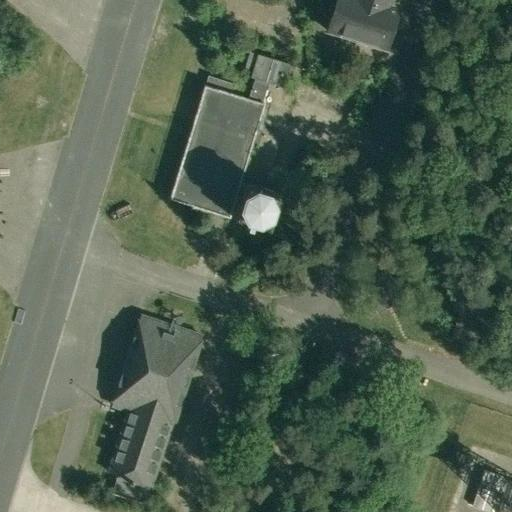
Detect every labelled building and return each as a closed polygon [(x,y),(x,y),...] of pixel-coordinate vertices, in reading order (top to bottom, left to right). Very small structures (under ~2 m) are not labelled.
[(336,0),(327,30),(353,38),(356,39),(357,38),(362,40),(362,41),(381,47),(389,49),(389,47),(385,46),(388,37),(390,38),(390,36),(389,35),(391,27),(393,28),(393,26),(392,25),(394,18),(395,18),(396,16),(395,16),(397,9),(401,10),(401,8),(397,7),(399,0),(401,0),(402,0),(401,0),(336,0)] [(231,213),(240,181),(264,102),(261,101),(267,81),(284,86),(290,64),(249,51),(244,67),(253,69),(250,76),(256,77),(250,98),(232,92),(234,83),(208,76),(205,84),(204,84),(169,198),(217,213),(219,207),(224,209),(222,215),(230,217),(231,213)] [(283,193),(279,192),(279,193),(249,184),(249,183),(246,182),(245,183),(240,181),(231,213),(237,215),(236,216),(235,215),(234,219),(238,220),(238,219),(257,225),(268,228),(268,229),(272,230),(273,227),(272,227),(273,223),(281,196),(282,196),(283,193)] [(385,270),(363,280),(378,310),(400,299),(385,270)] [(462,300),(455,322),(450,338),(472,345),(475,346),(477,337),(491,341),(501,312),(477,304),(462,300)] [(202,335),(141,315),(112,405),(129,411),(109,472),(118,475),(112,492),(111,491),(111,492),(142,503),(140,508),(141,509),(149,485),(151,486),(160,456),(171,424),(173,425),(202,335)] [(191,405),(182,402),(178,414),(186,417),(191,405)] [(188,441),(164,511),(165,511),(187,511),(194,495),(211,501),(227,455),(188,441)] [(480,511),(491,511),(502,480),(483,473),(472,509),(480,511)]
